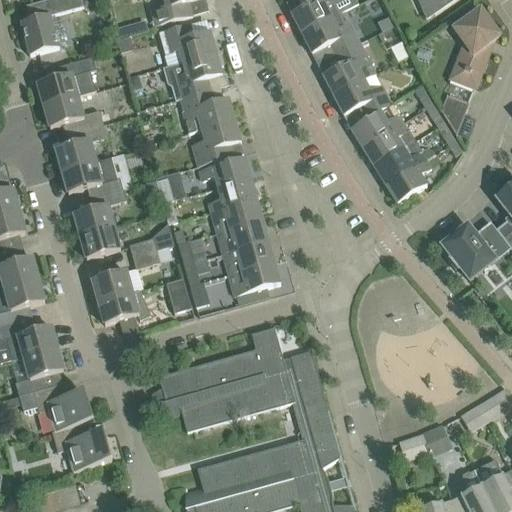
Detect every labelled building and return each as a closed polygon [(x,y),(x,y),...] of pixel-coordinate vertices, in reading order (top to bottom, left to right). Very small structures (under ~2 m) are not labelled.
[(80,0),(58,0),(50,2),(54,18),(83,10),(80,0)] [(154,30),(173,24),(192,19),(189,6),(201,2),(200,0),(160,0),(161,0),(162,6),(159,11),(149,13),(154,30)] [(302,11),(291,17),(302,37),(344,15),(339,4),(337,2),(336,0),(297,0),(296,1),(302,11)] [(426,0),(432,13),(450,6),(448,2),(453,0),(426,0)] [(451,82),(457,84),(475,91),(491,52),(490,52),(489,52),(487,49),(500,39),(481,13),(454,32),(465,47),(451,82)] [(344,15),(302,37),(312,57),(323,52),(329,63),(360,46),(350,26),(344,15)] [(30,59),(49,54),(59,51),(50,17),(21,25),(25,42),(23,42),(26,54),(28,53),(30,59)] [(137,37),(149,34),(147,25),(135,28),(137,37)] [(169,34),(161,36),(166,55),(167,58),(180,54),(183,66),(216,57),(210,35),(195,39),(192,27),(169,34)] [(334,73),(323,79),(333,99),(364,83),(376,77),(360,46),(329,63),(334,73)] [(183,66),(168,70),(171,82),(174,81),(180,103),(211,94),(207,83),(222,79),(216,57),(183,66)] [(93,96),(87,76),(96,73),(93,61),(61,69),(63,80),(37,87),(44,109),(77,100),(93,96)] [(364,83),(333,99),(344,119),(359,112),(364,122),(385,112),(391,108),(381,87),(369,94),(364,83)] [(211,94),(180,103),(189,137),(202,133),(235,124),(229,102),(222,104),(214,106),(211,94)] [(426,113),(433,108),(426,98),(419,102),(426,113)] [(469,107),(450,100),(447,98),(441,114),(456,138),(456,139),(457,139),(469,107)] [(108,114),(100,116),(100,114),(83,119),(77,100),(44,109),(50,132),(69,126),(72,137),(103,128),(112,125),(108,114)] [(432,123),(439,119),(433,108),(426,113),(432,123)] [(368,122),(351,133),(363,152),(403,126),(398,118),(387,125),(380,115),(368,122)] [(205,145),(192,149),(198,170),(206,168),(233,161),(229,149),(241,146),(235,124),(202,133),(205,145)] [(403,126),(363,152),(374,170),(415,145),(408,135),(403,126)] [(62,174),(96,165),(90,146),(107,142),(103,128),(72,137),(75,147),(56,152),(62,174)] [(448,149),(455,145),(449,135),(442,139),(448,149)] [(415,145),(374,170),(386,189),(394,184),(426,163),(434,159),(431,155),(424,153),(421,155),(415,145)] [(455,159),(462,155),(455,145),(448,149),(455,159)] [(120,182),(116,183),(110,161),(96,165),(62,174),(68,197),(91,191),(94,201),(123,193),(120,182)] [(218,192),(251,183),(245,161),(199,174),(202,184),(215,181),(218,192)] [(394,184),(386,189),(398,207),(427,189),(420,179),(431,172),(426,163),(394,184)] [(257,204),(256,202),(260,201),(257,190),(253,191),(251,183),(218,192),(221,203),(208,207),(211,217),(257,204)] [(489,227),(509,253),(510,252),(511,254),(511,186),(500,195),(502,197),(497,202),(511,221),(511,226),(510,228),(508,225),(497,233),(491,226),(489,227)] [(13,191),(2,194),(0,187),(0,219),(19,214),(13,191)] [(80,240),(114,231),(108,210),(126,204),(123,193),(94,201),(97,211),(74,218),(80,240)] [(162,207),(170,205),(167,194),(159,196),(162,207)] [(230,234),(263,224),(257,204),(211,217),(214,226),(226,222),(230,234)] [(166,219),(173,217),(170,205),(162,207),(166,219)] [(0,256),(2,256),(0,246),(0,243),(25,237),(19,214),(0,219),(0,256)] [(223,258),(268,245),(263,224),(230,234),(233,245),(220,249),(223,258)] [(498,261),(509,253),(489,227),(475,239),(468,230),(469,230),(468,228),(466,229),(467,230),(444,248),(443,248),(442,249),(443,250),(453,262),(452,263),(458,271),(459,270),(469,282),(469,283),(470,284),(471,283),(494,264),(494,265),(495,264),(495,263),(498,261)] [(87,263),(106,257),(120,253),(114,231),(80,240),(87,263)] [(178,247),(186,245),(182,232),(174,234),(178,247)] [(132,261),(157,254),(153,242),(129,249),(132,261)] [(184,269),(195,266),(189,244),(186,245),(178,247),(184,269)] [(241,275),(274,266),(268,245),(223,258),(225,268),(238,264),(241,275)] [(136,273),(160,266),(157,254),(132,261),(136,273)] [(32,260),(13,266),(6,268),(2,256),(0,256),(0,276),(5,292),(38,283),(32,260)] [(195,266),(184,269),(189,285),(199,282),(195,266)] [(244,287),(232,290),(234,300),(280,287),(274,266),(241,275),(244,287)] [(511,272),(503,279),(511,289),(511,272)] [(132,297),(141,294),(135,273),(126,276),(126,274),(92,283),(98,306),(132,296),(132,297)] [(192,312),(186,293),(183,282),(166,287),(174,317),(192,312)] [(0,330),(23,324),(20,312),(44,305),(38,283),(5,292),(10,314),(0,316),(0,330)] [(190,289),(196,311),(209,307),(203,286),(190,289)] [(105,328),(138,319),(140,324),(151,319),(141,294),(132,297),(132,296),(98,306),(105,328)] [(24,361),(57,352),(51,329),(26,336),(23,324),(0,330),(0,342),(1,344),(18,340),(24,361)] [(341,462),(312,355),(290,361),(293,370),(286,372),(274,332),(251,338),(256,353),(159,380),(166,406),(157,408),(164,421),(166,421),(182,417),(187,436),(292,407),(302,444),(197,473),(203,492),(187,497),(187,491),(185,491),(185,511),(186,511),(195,510),(195,511),(284,511),(299,508),(299,511),(355,511),(354,508),(353,508),(333,509),(331,493),(326,479),(322,472),(340,462),(341,462)] [(40,381),(63,374),(57,352),(24,361),(30,383),(15,387),(19,399),(44,393),(40,381)] [(71,404),(69,399),(66,386),(44,393),(19,399),(3,404),(5,410),(21,405),(24,414),(29,417),(38,414),(39,416),(48,414),(54,435),(52,435),(52,436),(93,425),(88,408),(88,406),(85,407),(85,406),(81,407),(83,406),(83,405),(84,405),(84,403),(84,402),(84,401),(84,400),(83,399),(83,398),(82,398),(80,397),(79,397),(78,398),(76,398),(75,400),(75,401),(75,402),(75,403),(71,404)] [(478,409),(484,419),(501,408),(496,399),(478,409)] [(467,429),(484,419),(478,409),(461,420),(467,429)] [(89,444),(87,437),(85,427),(93,425),(52,436),(57,456),(67,453),(73,476),(112,465),(107,448),(106,446),(104,447),(104,446),(100,447),(101,446),(102,445),(102,444),(103,444),(103,443),(103,442),(103,441),(103,440),(102,440),(102,439),(100,438),(100,437),(99,437),(98,437),(97,437),(96,437),(96,438),(95,438),(94,439),(94,440),(93,440),(93,441),(93,442),(93,443),(89,444)] [(449,441),(444,429),(423,438),(428,450),(449,441)] [(422,438),(399,446),(405,463),(428,455),(422,438)] [(511,473),(502,477),(495,463),(472,474),(480,489),(481,488),(493,511),(511,511),(511,496),(511,495),(511,494),(511,473)] [(493,511),(481,488),(480,489),(472,474),(462,480),(460,491),(463,497),(452,503),(455,511),(493,511)] [(33,500),(36,511),(57,511),(80,506),(75,488),(33,500)] [(455,511),(452,503),(419,511),(455,511)]
